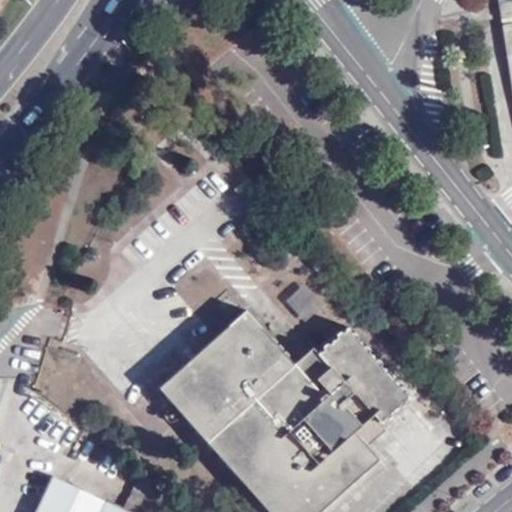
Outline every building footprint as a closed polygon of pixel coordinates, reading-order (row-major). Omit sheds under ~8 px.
[(267,203),(250,184),(238,193),(255,213),(267,203)] [(302,285),(284,300),(304,323),(322,307),(302,285)] [(372,415),(378,423),(405,397),(344,326),(315,352),(309,346),(309,345),(291,361),(284,353),(284,352),(245,310),(161,389),(272,511),(322,511),(379,461),(368,449),(351,432),(372,415)] [(309,345),(309,346),(312,342),(305,334),(284,352),(284,353),(291,361),(309,345)] [(386,432),(378,423),(372,415),(351,432),(368,449),(386,432)] [(129,510),(128,511),(140,511),(159,480),(145,468),(125,508),(129,510)] [(36,511),(128,511),(129,510),(125,508),(122,507),(55,476),(37,511),(36,511)]
